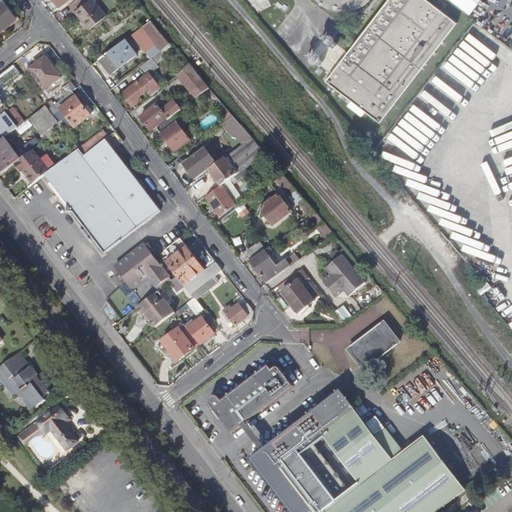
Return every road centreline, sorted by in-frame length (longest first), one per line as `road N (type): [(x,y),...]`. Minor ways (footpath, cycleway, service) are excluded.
road 1 (residential): [(41,24),(270,321),(153,407)]
road 2 (unknown): [(235,0),(485,291)]
road 3 (primary): [(0,246),(198,511)]
road 4 (primary): [(153,407),(0,205)]
road 5 (unknown): [(511,465),(463,425),(320,373)]
road 6 (unknown): [(320,373),(197,465)]
road 7 (primary): [(232,511),(153,407)]
road 8 (unknown): [(10,219),(42,199),(96,265)]
